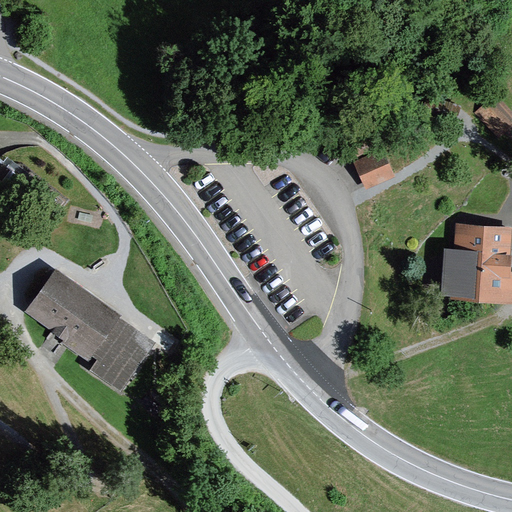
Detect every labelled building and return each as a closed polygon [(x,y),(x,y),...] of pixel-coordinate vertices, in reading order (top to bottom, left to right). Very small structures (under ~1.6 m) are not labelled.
[(511,119),(491,98),(481,109),(503,131),(511,121),(511,119)] [(340,132),(353,155),(371,144),(359,121),(340,132)] [(390,175),(380,152),(358,162),(368,184),(390,175)] [(0,185),(13,169),(0,158),(0,185)] [(511,292),(511,270),(507,271),(510,228),(464,226),(463,254),(449,253),(447,289),(511,292)] [(149,342),(57,276),(34,309),(103,357),(95,368),(118,385),(149,342)]
